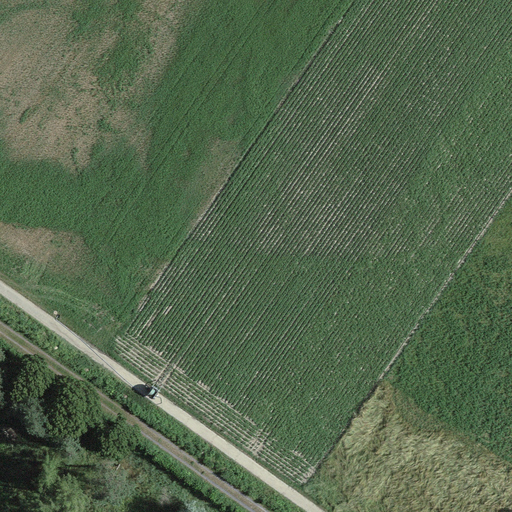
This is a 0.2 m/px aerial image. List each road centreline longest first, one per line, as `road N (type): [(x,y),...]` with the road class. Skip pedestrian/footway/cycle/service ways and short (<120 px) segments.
road 1 (track): [(0,288),(315,511)]
road 2 (track): [(262,511),(0,327)]
